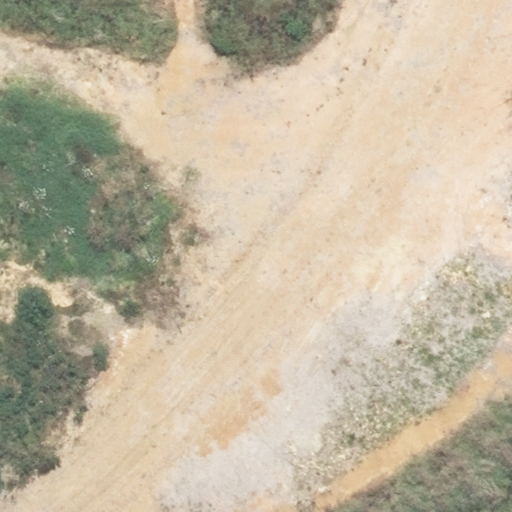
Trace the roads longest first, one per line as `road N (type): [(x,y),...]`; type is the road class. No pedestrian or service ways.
road 1 (unknown): [(183,511),(417,0)]
road 2 (unknown): [(511,236),(325,201),(0,91)]
